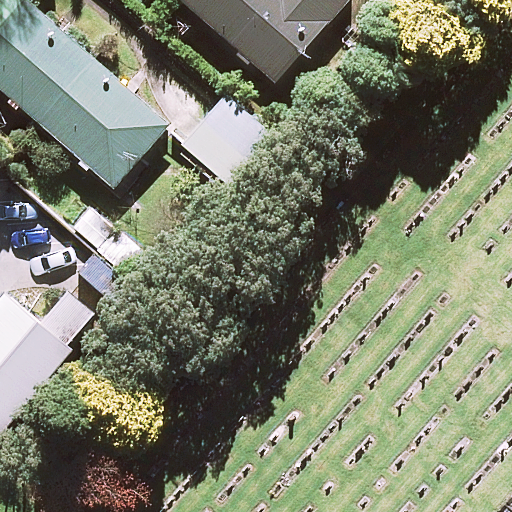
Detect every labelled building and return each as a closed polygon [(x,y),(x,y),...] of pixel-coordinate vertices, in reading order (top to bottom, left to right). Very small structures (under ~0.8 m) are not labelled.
[(169,123),(29,0),(0,0),(0,84),(114,185),(169,123)] [(185,0),(277,80),(346,0),(185,0)] [(271,131),(228,96),(195,136),(238,171),(271,131)] [(140,248),(92,208),(75,229),(122,269),(140,248)] [(0,256),(0,353),(48,300),(0,256)]
